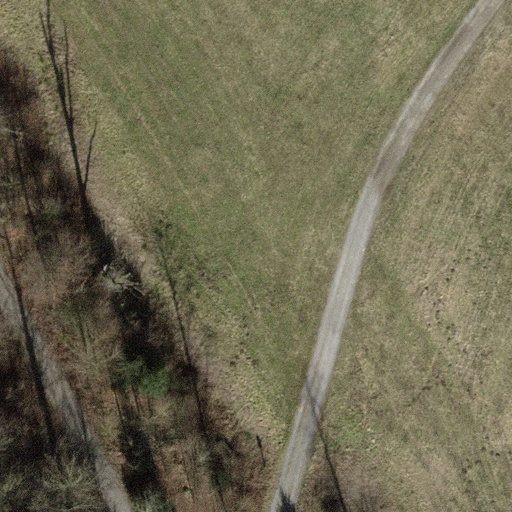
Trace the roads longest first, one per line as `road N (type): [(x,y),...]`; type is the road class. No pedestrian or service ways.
road 1 (track): [(487,0),(435,67),(338,279),(284,511)]
road 2 (track): [(0,306),(112,511)]
